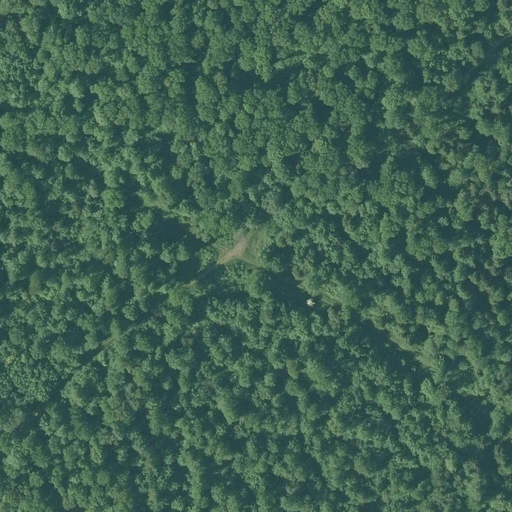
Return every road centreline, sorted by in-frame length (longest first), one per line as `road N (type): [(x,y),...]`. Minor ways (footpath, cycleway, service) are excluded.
road 1 (track): [(0,449),(121,326),(232,253),(300,182),(393,138),(511,31)]
road 2 (track): [(0,103),(216,247),(391,338),(511,443)]
